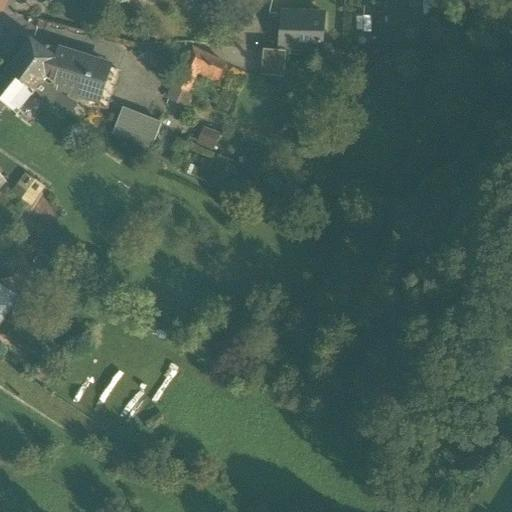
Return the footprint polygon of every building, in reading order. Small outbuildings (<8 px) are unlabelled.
[(280,50),(320,54),(323,16),(284,15),(280,50)] [(30,41),(6,73),(33,93),(45,77),(57,61),(47,54),(30,41)] [(48,49),(47,54),(57,61),(45,77),(72,92),(100,101),(110,69),(48,49)] [(263,50),(261,76),(283,78),(285,52),(263,50)] [(173,91),(189,97),(203,59),(188,53),(173,91)] [(290,90),(213,60),(205,80),(225,87),(217,108),(240,117),(248,96),(282,110),(283,108),(280,107),(286,90),(290,91),(290,90)] [(16,116),(33,93),(6,73),(0,81),(0,112),(4,107),(16,116)] [(42,99),(54,107),(58,98),(47,91),(42,99)] [(114,133),(152,148),(163,118),(126,104),(114,133)] [(202,126),(197,142),(214,149),(220,133),(202,126)] [(13,191),(32,205),(45,186),(26,172),(13,191)] [(0,326),(19,299),(0,286),(0,326)]
